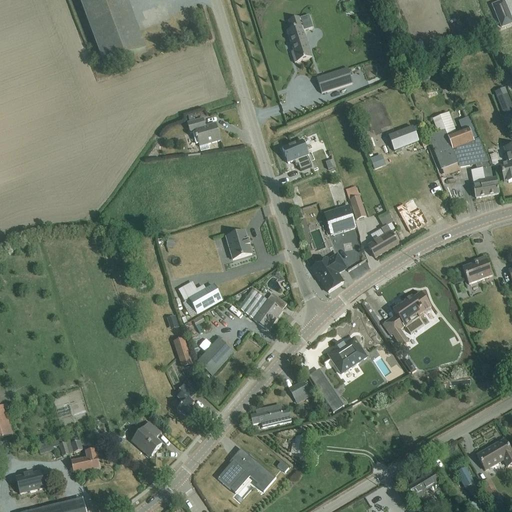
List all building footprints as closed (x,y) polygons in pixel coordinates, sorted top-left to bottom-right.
[(79,0),(104,66),(146,51),(126,0),(79,0)] [(504,2),(493,6),(497,18),(502,28),(511,24),(511,21),(510,17),(507,9),(504,2)] [(291,31),(287,33),(293,52),(291,53),(295,64),(312,59),(303,33),(313,29),(309,16),(299,19),(288,23),(291,31)] [(174,37),(169,39),(172,47),(177,45),(174,37)] [(425,49),(410,55),(412,60),(427,54),(425,49)] [(316,80),(319,88),(321,95),(341,88),(352,85),(353,85),(348,70),(348,69),(347,70),(333,74),(318,79),(317,79),(316,80)] [(511,112),(511,107),(507,95),(505,89),(495,93),(504,115),(511,112)] [(435,122),(440,134),(430,138),(434,149),(433,150),(435,154),(436,154),(442,169),(457,163),(459,168),(475,165),(478,171),(474,171),(477,187),(474,188),(476,200),(498,195),(495,179),(492,180),(490,168),(470,117),(459,122),(462,132),(454,135),(447,117),(435,122)] [(199,148),(221,142),(216,125),(206,128),(203,120),(187,124),(190,134),(195,133),(199,148)] [(389,139),(394,152),(419,143),(414,129),(389,139)] [(308,157),(303,142),(282,150),(288,165),(294,162),(296,167),(298,166),(300,172),(312,168),(307,157),(308,157)] [(509,165),(500,167),(502,173),(501,173),(502,176),(504,182),(507,182),(507,183),(511,182),(511,147),(506,149),(509,165)] [(500,153),(493,153),(494,167),(501,166),(500,153)] [(325,164),(328,170),(335,168),(333,161),(325,164)] [(384,162),(373,166),(375,170),(385,166),(384,162)] [(366,219),(356,187),(345,191),(355,222),(366,219)] [(427,223),(420,209),(409,215),(403,204),(395,209),(408,234),(427,223)] [(355,229),(348,208),(338,211),(324,216),(327,226),(331,237),(351,231),(354,230),(355,229)] [(385,238),(369,248),(375,259),(398,246),(391,235),(387,227),(383,229),(381,230),(385,238)] [(250,247),(248,242),(245,233),(226,239),(232,261),(252,255),(249,247),(250,247)] [(326,260),(311,270),(320,283),(321,282),(328,294),(343,285),(337,275),(346,270),(337,256),(327,262),(326,260)] [(486,258),(479,260),(479,263),(463,268),(468,285),(493,277),(486,258)] [(217,293),(214,287),(210,289),(205,292),(203,288),(195,292),(191,284),(180,290),(181,293),(182,299),(185,303),(184,304),(183,304),(186,309),(191,318),(197,314),(197,315),(204,311),(222,301),(217,293)] [(252,318),(254,320),(269,331),(283,312),(288,305),(273,294),(268,301),(253,290),(240,309),(251,317),(250,318),(252,318)] [(396,309),(393,312),(396,317),(397,319),(404,328),(405,330),(406,329),(410,336),(424,327),(419,320),(420,319),(419,318),(423,314),(424,315),(424,314),(431,309),(429,306),(425,301),(421,295),(420,295),(417,297),(413,300),(413,299),(412,298),(410,300),(408,301),(404,304),(405,305),(400,308),(399,307),(396,309)] [(169,317),(172,330),(179,328),(175,316),(169,317)] [(205,323),(202,318),(193,323),(197,329),(200,326),(205,323)] [(398,332),(393,336),(402,349),(409,344),(404,337),(402,339),(398,332)] [(191,365),(183,339),(173,342),(182,368),(191,365)] [(219,339),(197,363),(212,377),(235,353),(219,339)] [(354,341),(349,344),(344,347),(343,345),(343,346),(343,347),(344,347),(341,349),(340,349),(339,350),(338,350),(338,349),(337,349),(338,351),(329,357),(335,367),(341,376),(354,367),(366,359),(359,348),(354,341)] [(409,361),(405,364),(412,375),(416,372),(409,362),(409,361)] [(343,408),(326,381),(316,388),(333,414),(343,408)] [(308,394),(303,383),(289,390),(295,401),(308,394)] [(190,423),(198,413),(192,408),(196,404),(191,400),(197,394),(186,384),(178,392),(180,394),(177,397),(180,399),(179,400),(185,405),(178,413),(190,423)] [(9,414),(6,405),(0,407),(0,440),(12,436),(5,415),(9,414)] [(283,425),(291,423),(290,418),(289,412),(282,414),(281,410),(251,417),(253,426),(261,424),(263,430),(283,425)] [(142,431),(131,443),(150,459),(163,445),(156,439),(161,434),(149,423),(142,431)] [(72,454),(82,451),(77,437),(67,440),(72,454)] [(302,456),(306,441),(298,439),(296,447),(293,446),(291,454),(299,456),(302,456)] [(61,458),(67,456),(62,440),(37,448),(39,454),(51,451),(50,449),(57,446),(61,458)] [(486,473),(503,463),(507,469),(510,467),(511,468),(511,467),(511,454),(504,441),(477,457),(486,473)] [(99,470),(95,450),(85,452),(86,459),(71,462),(73,474),(99,470)] [(218,480),(225,487),(230,491),(235,495),(231,491),(240,480),(242,478),(246,473),(247,474),(249,476),(259,484),(260,485),(259,486),(258,487),(263,491),(264,492),(263,493),(264,494),(269,487),(276,480),(276,479),(266,471),(250,458),(250,457),(249,457),(244,463),(243,465),(242,464),(241,463),(240,464),(240,465),(239,466),(238,467),(237,466),(233,463),(231,465),(226,471),(218,480)] [(281,463),(277,468),(285,474),(288,470),(281,463)] [(463,489),(466,490),(467,489),(473,501),(484,496),(475,478),(472,480),(466,468),(455,474),(463,489)] [(24,478),(16,479),(19,495),(45,489),(41,474),(33,476),(33,474),(24,476),(24,478)] [(438,484),(433,474),(408,489),(415,502),(424,497),(423,493),(438,484)] [(501,500),(496,490),(495,491),(489,481),(482,485),(493,505),(495,508),(503,504),(500,501),(501,500)] [(485,511),(481,500),(471,504),(474,511),(485,511)] [(83,511),(81,503),(43,511),(83,511)] [(417,503),(412,506),(415,511),(417,511),(421,510),(417,503)]
